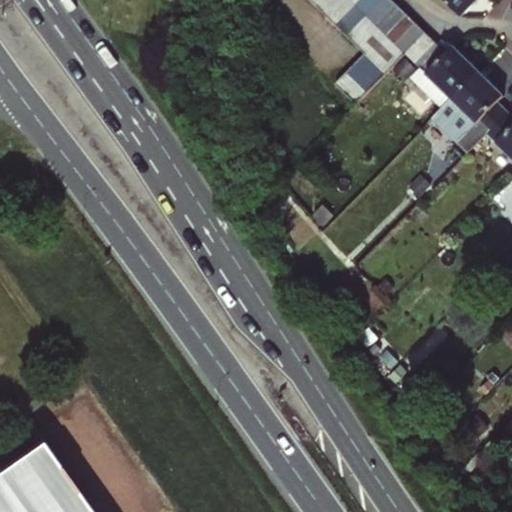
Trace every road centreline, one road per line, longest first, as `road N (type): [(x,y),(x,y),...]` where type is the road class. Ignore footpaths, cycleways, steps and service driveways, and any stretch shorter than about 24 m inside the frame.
road 1 (trunk): [(399,511),(58,0)]
road 2 (trunk): [(39,121),(324,511)]
